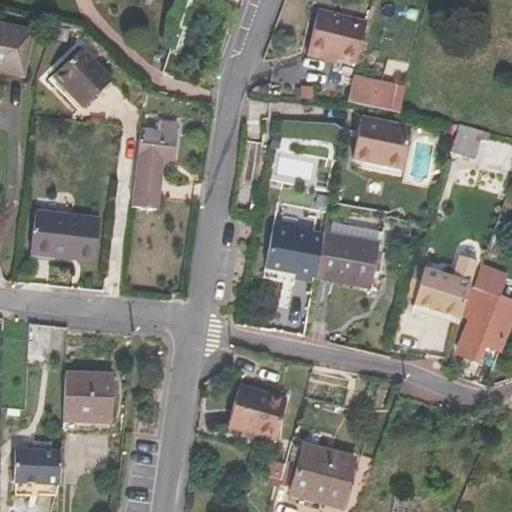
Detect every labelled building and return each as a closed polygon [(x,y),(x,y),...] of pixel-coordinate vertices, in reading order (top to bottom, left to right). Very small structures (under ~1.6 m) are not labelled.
[(337,58),(357,63),(367,21),(318,9),(307,55),(324,59),(325,55),(337,58)] [(33,32),(0,24),(0,65),(4,67),(4,72),(23,76),(33,32)] [(82,49),(53,76),(84,108),(113,80),(82,49)] [(390,110),(396,86),(353,77),(347,101),(349,102),(390,110)] [(402,168),(410,126),(361,116),(353,158),(402,168)] [(159,122),(157,133),(140,131),(130,208),(155,210),(162,160),(172,160),(176,124),(159,122)] [(481,140),(487,141),(490,133),(460,125),(452,152),(475,159),(481,140)] [(37,213),(32,254),(95,261),(99,221),(37,213)] [(378,232),(328,222),(326,235),(376,244),(378,232)] [(272,227),(265,267),(315,277),(323,237),(272,227)] [(381,255),(375,253),(376,244),(326,235),(318,278),(367,287),(371,272),(377,273),(381,255)] [(415,304),(459,318),(470,284),(476,265),(459,260),(458,260),(451,279),(426,270),(415,304)] [(473,359),(479,343),(499,350),(511,314),(511,302),(490,295),(493,286),(502,289),(506,278),(481,269),(474,289),(464,317),(469,319),(457,353),(473,359)] [(110,423),(112,376),(65,373),(63,420),(110,423)] [(240,387),(229,425),(275,438),(285,399),(240,387)] [(14,451),(13,482),(60,485),(61,453),(49,452),(50,445),(35,444),(34,451),(14,451)] [(339,506),(353,458),(304,446),(291,493),(339,506)] [(264,478),(280,482),(284,466),(269,462),(264,478)]
